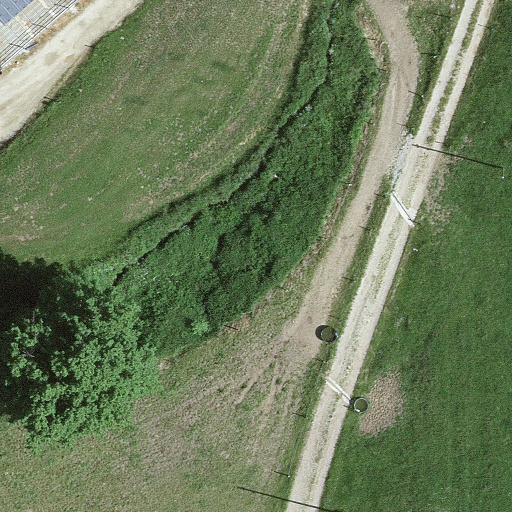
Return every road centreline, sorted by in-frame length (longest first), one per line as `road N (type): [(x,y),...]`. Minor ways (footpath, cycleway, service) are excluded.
road 1 (track): [(300,511),(478,0)]
road 2 (track): [(0,122),(133,0)]
